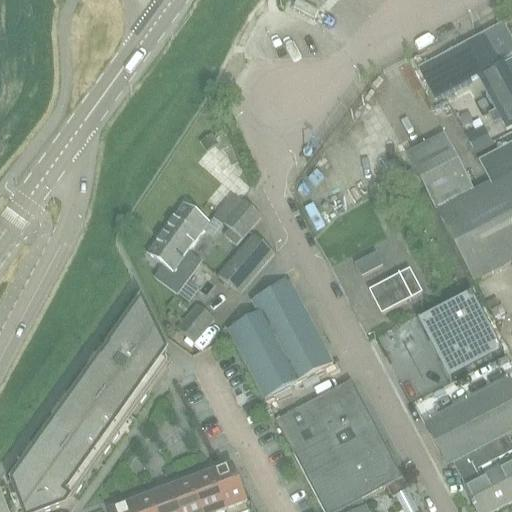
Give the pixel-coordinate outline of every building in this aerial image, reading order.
[(501,124),(506,133),(511,129),(511,41),(504,27),(419,72),(435,103),(478,80),(496,114),(489,117),(494,127),(501,124)] [(475,285),(511,265),(511,224),(492,186),(474,195),(444,139),(408,157),(475,285)] [(492,186),(511,224),(511,148),(497,157),(481,166),(492,186)] [(494,152),(478,160),(481,166),(497,157),(494,152)] [(237,249),(243,243),(262,220),(244,204),(225,227),(230,232),(224,239),(237,249)] [(165,237),(149,258),(164,269),(156,281),(179,298),(179,297),(189,284),(203,265),(196,260),(190,255),(210,227),(185,209),(165,237)] [(219,279),(240,297),(275,257),(254,239),(219,279)] [(376,256),(355,267),(362,280),(383,269),(376,256)] [(410,273),(370,294),(382,318),(423,296),(410,273)] [(258,316),(228,332),(265,403),(296,387),(333,367),(325,351),(319,339),(299,302),(290,285),(252,305),(258,316)] [(472,297),(419,325),(450,383),(503,356),(472,297)] [(62,511),(66,511),(171,364),(143,305),(13,486),(23,511),(62,511)] [(198,308),(178,332),(195,346),(215,322),(198,308)] [(455,466),(467,489),(483,480),(479,472),(511,454),(511,445),(508,439),(511,436),(511,383),(511,382),(426,427),(448,469),(455,466)] [(347,511),(363,504),(362,503),(391,487),(403,481),(353,385),(277,424),(323,511),(347,511)] [(511,465),(483,480),(467,489),(465,490),(477,511),(496,511),(511,504),(511,465)] [(212,477),(225,511),(248,511),(233,469),(212,477)] [(192,485),(201,511),(225,511),(212,477),(192,485)] [(403,481),(391,487),(396,497),(406,492),(407,492),(408,491),(403,481)] [(171,493),(178,511),(201,511),(192,485),(171,493)] [(151,500),(155,511),(178,511),(171,493),(151,500)] [(131,508),(132,511),(155,511),(151,500),(131,508)]
